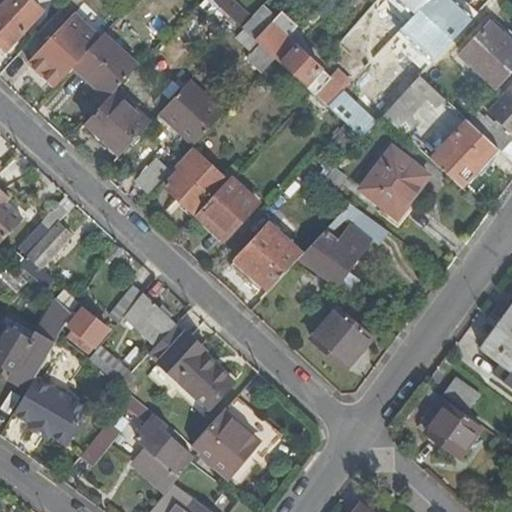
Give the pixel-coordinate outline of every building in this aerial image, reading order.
[(43,11),(30,0),(6,0),(0,7),(0,37),(10,47),(43,11)] [(240,26),(256,41),(277,19),(279,16),(266,4),(253,18),(233,0),(227,0),(220,7),(240,26)] [(443,17),(461,33),(481,11),(469,0),(414,0),(431,15),(425,22),(432,29),(443,17)] [(256,41),(276,59),(311,92),(314,95),(333,74),(299,42),(301,41),(277,19),(256,41)] [(77,63),(93,45),(67,21),(28,62),(53,85),(75,60),(77,63)] [(497,88),(511,71),(511,42),(490,22),(460,54),(497,88)] [(135,69),(101,37),(93,45),(77,63),(74,66),(108,98),(135,69)] [(53,85),(55,86),(74,66),(77,63),(75,60),(53,85)] [(314,95),(326,106),(350,82),(337,70),(333,74),(314,95)] [(421,75),(384,115),(404,133),(413,123),(408,117),(425,99),(434,108),(444,98),(421,75)] [(160,112),(196,145),(211,129),(224,115),(188,83),(160,112)] [(477,110),(467,120),(498,149),(501,151),(511,139),(511,85),(484,116),(477,110)] [(86,124),(120,156),(150,124),(115,92),(86,124)] [(364,136),(374,126),(350,103),(340,113),(364,136)] [(467,120),(431,158),(463,187),(498,149),(467,120)] [(428,174),(391,147),(359,190),(397,217),(428,174)] [(184,203),(197,215),(227,183),(191,151),(189,153),(177,166),(181,169),(166,186),(178,198),(184,203)] [(138,180),(151,193),(170,173),(157,160),(138,180)] [(320,183),(334,194),(346,179),(333,169),(320,183)] [(227,183),(197,215),(225,241),(259,204),(231,178),(227,183)] [(0,188),(0,243),(5,238),(0,232),(0,206),(9,197),(0,188)] [(75,204),(67,196),(61,203),(58,206),(67,214),(75,204)] [(184,203),(178,198),(175,201),(181,207),(184,203)] [(379,247),(389,234),(349,204),(302,255),(300,258),(338,286),(348,271),(371,240),(379,247)] [(32,234),(19,248),(26,254),(19,262),(45,286),(52,278),(42,268),(72,235),(59,223),(67,214),(58,206),(32,234)] [(268,291),(296,262),(300,258),(302,255),(269,224),(235,261),(268,291)] [(268,291),(235,261),(230,266),(264,297),(268,291)] [(361,281),(348,271),(338,286),(350,296),(361,281)] [(122,301),(132,309),(143,294),(134,286),(122,301)] [(177,325),(143,294),(132,309),(125,318),(157,347),(177,325)] [(73,316),(56,300),(36,334),(16,322),(12,330),(10,329),(0,344),(0,363),(14,372),(11,378),(30,389),(61,336),(73,316)] [(109,317),(119,325),(125,318),(132,309),(122,301),(109,317)] [(108,329),(89,314),(95,306),(90,302),(70,327),(72,328),(68,333),(90,351),(108,329)] [(373,339),(338,308),(311,339),(345,370),(373,339)] [(511,310),(502,325),(511,332),(511,310)] [(511,372),(511,332),(502,325),(483,351),(498,362),(511,373),(511,372)] [(235,379),(187,333),(153,368),(202,415),(235,379)] [(107,372),(122,387),(144,362),(137,355),(126,368),(123,371),(120,369),(115,364),(107,372)] [(511,372),(511,373),(498,362),(491,373),(511,387),(511,372)] [(110,411),(92,397),(103,382),(89,371),(83,378),(73,368),(53,392),(65,401),(65,402),(97,427),(110,411)] [(469,410),(479,396),(455,379),(444,393),(469,410)] [(172,484),(179,476),(176,472),(192,455),(165,431),(168,427),(131,395),(125,403),(149,424),(137,438),(147,447),(133,464),(165,493),(172,484)] [(275,441),(230,404),(192,446),(239,485),(275,441)] [(459,459),(482,428),(449,404),(427,435),(459,459)] [(96,439),(80,458),(93,467),(130,423),(117,413),(96,439)] [(165,493),(150,511),(209,511),(172,484),(165,493)] [(376,511),(362,501),(354,511),(376,511)]
